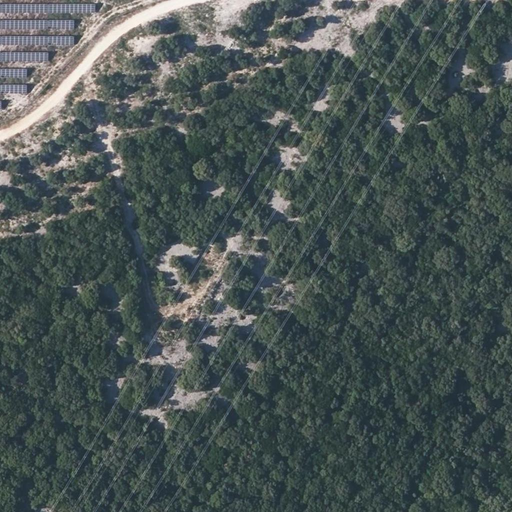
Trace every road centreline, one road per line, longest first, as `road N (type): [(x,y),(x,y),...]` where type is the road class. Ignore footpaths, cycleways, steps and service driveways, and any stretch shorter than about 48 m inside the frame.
road 1 (track): [(79,67),(151,304),(161,312),(185,307),(219,260)]
road 2 (track): [(182,0),(115,28),(42,107),(0,133)]
